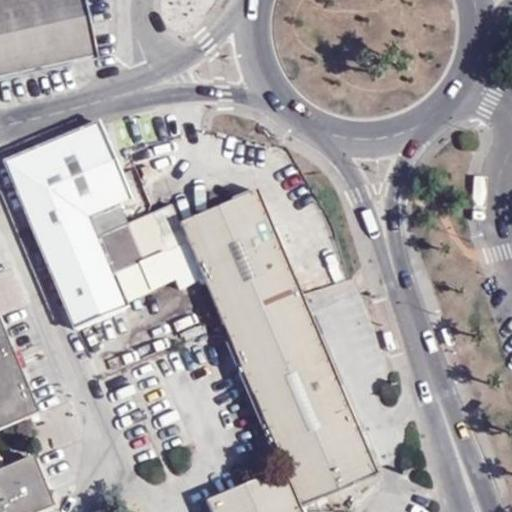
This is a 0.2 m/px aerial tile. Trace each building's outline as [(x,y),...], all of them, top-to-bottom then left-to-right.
[(0,0),(0,79),(98,59),(85,0),(0,0)] [(132,200),(101,125),(8,164),(78,331),(126,310),(112,275),(145,261),(130,224),(129,221),(122,204),(132,200)] [(226,327),(303,295),(259,191),(232,204),(214,190),(210,213),(182,224),(190,243),(166,253),(182,291),(206,280),(209,287),(226,327)] [(190,243),(182,224),(174,205),(151,215),(166,253),(190,243)] [(151,215),(130,224),(145,261),(166,253),(151,215)] [(185,297),(209,287),(206,280),(182,291),(185,297)] [(321,338),(303,295),(226,327),(232,342),(243,370),(321,338)] [(0,431),(40,415),(0,320),(0,431)] [(343,389),(321,338),(243,370),(264,421),(343,389)] [(243,370),(232,342),(226,345),(270,451),(276,449),(264,421),(243,370)] [(380,476),(343,389),(264,421),(276,449),(285,469),(301,508),(380,476)] [(0,511),(45,511),(54,508),(35,462),(6,474),(0,476),(0,511)] [(302,511),(301,508),(285,469),(207,501),(211,511),(302,511)]
